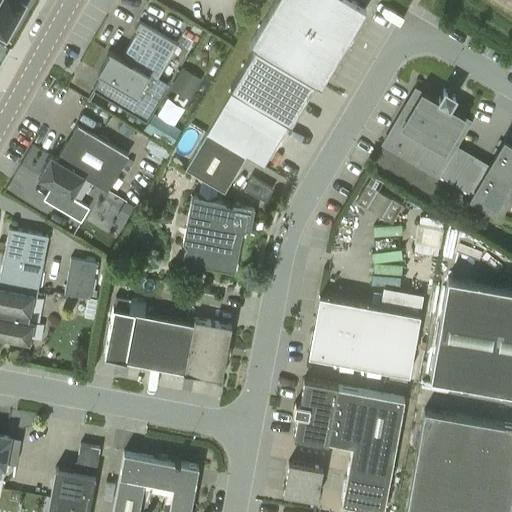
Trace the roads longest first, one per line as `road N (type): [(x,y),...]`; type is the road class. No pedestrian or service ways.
road 1 (unclassified): [(511,87),(417,35),(398,44),(284,238),(250,438)]
road 2 (unclassified): [(250,438),(0,382)]
road 3 (tertiary): [(0,133),(74,0)]
